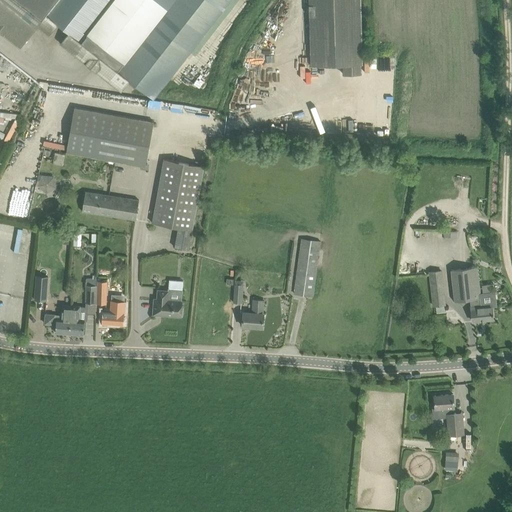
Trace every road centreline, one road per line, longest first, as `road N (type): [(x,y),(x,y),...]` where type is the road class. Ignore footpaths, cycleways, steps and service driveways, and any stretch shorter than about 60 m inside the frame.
road 1 (unclassified): [(0,341),(370,366),(511,358)]
road 2 (unclassified): [(511,281),(503,224),(505,0)]
